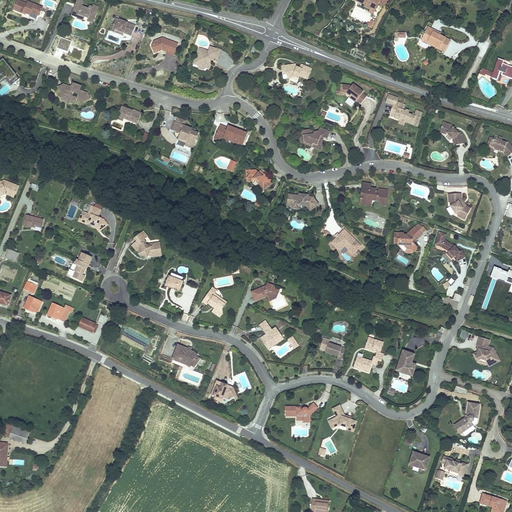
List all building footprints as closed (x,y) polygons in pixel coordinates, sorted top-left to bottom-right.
[(27,4),(18,0),(14,10),(23,14),(24,13),(30,15),(31,12),(39,16),(41,10),(42,8),(28,2),(27,4)] [(84,2),(79,0),(77,0),(76,3),(78,4),(77,7),(75,6),(72,15),(78,18),(78,16),(84,18),(85,16),(89,17),(88,18),(94,20),(98,8),(93,6),(93,7),(90,6),(89,9),(82,6),(84,2)] [(355,0),(365,5),(365,6),(370,8),(375,11),(378,4),(384,7),(386,0),(355,0)] [(370,8),(365,6),(364,7),(370,10),(369,12),(373,14),(375,11),(370,8)] [(125,22),(116,18),(111,31),(123,36),(124,33),(132,36),(136,26),(128,23),(127,24),(125,23),(125,22)] [(427,29),(439,35),(440,33),(428,27),(427,29)] [(450,41),(439,35),(427,29),(422,39),(434,45),(433,46),(444,52),(450,41)] [(162,38),(154,41),(155,43),(154,46),(152,47),(154,52),(161,49),(162,50),(174,54),(178,44),(169,40),(167,44),(165,43),(162,38)] [(222,51),(212,47),(210,51),(210,52),(205,51),(206,49),(201,48),(199,53),(200,54),(198,58),(195,59),(194,63),(198,64),(201,63),(205,65),(206,68),(210,69),(212,63),(211,61),(212,58),(213,59),(218,61),(222,51)] [(0,79),(1,81),(7,77),(13,84),(21,77),(4,57),(0,60),(0,79)] [(510,78),(511,71),(511,67),(503,64),(504,61),(498,59),(493,73),(492,77),(491,78),(497,80),(499,76),(501,77),(502,76),(510,78)] [(294,65),(282,66),(283,75),(287,74),(287,77),(293,77),(298,79),(299,79),(300,76),(308,79),(312,69),(301,65),(299,68),(297,67),(294,68),(294,65)] [(507,84),(510,78),(502,76),(501,77),(500,82),(507,84)] [(64,84),(58,87),(61,92),(65,94),(64,96),(71,98),(72,95),(73,92),(78,94),(77,97),(76,98),(85,101),(90,98),(87,93),(80,90),(81,86),(73,83),(72,87),(64,84)] [(349,86),(341,85),(341,89),(340,93),(346,93),(350,96),(351,95),(357,99),(356,101),(361,104),(367,96),(363,93),(363,92),(353,84),(351,87),(349,86)] [(65,94),(61,92),(60,96),(64,98),(63,99),(70,101),(71,100),(75,102),(76,98),(77,97),(72,95),(71,98),(64,96),(65,94)] [(398,98),(389,95),(386,102),(393,105),(395,106),(393,110),(392,109),(390,114),(395,116),(400,118),(399,120),(405,123),(411,125),(412,123),(418,125),(422,113),(416,111),(415,114),(414,114),(412,115),(412,116),(408,114),(408,112),(408,111),(407,110),(405,111),(403,111),(405,105),(400,104),(400,105),(399,104),(399,103),(397,102),(398,98)] [(128,109),(122,107),(118,116),(124,118),(130,121),(137,124),(142,113),(133,110),(133,111),(128,109)] [(192,128),(174,122),(171,130),(181,133),(178,139),(186,142),(193,145),(198,133),(195,132),(191,130),(192,128)] [(450,124),(443,122),(440,131),(447,133),(453,139),(454,146),(463,144),(461,134),(459,132),(458,133),(450,124)] [(248,133),(242,131),(242,133),(237,131),(237,129),(232,127),(231,131),(227,130),(227,128),(220,125),(215,137),(220,139),(221,137),(229,140),(230,137),(244,143),(248,133)] [(303,130),(303,132),(300,132),(301,140),(304,139),(305,142),(313,145),(313,143),(322,147),(324,143),(322,140),(319,139),(320,136),(324,137),(327,139),(330,132),(319,128),(317,134),(316,134),(316,133),(316,132),(315,132),(314,132),(313,133),(313,134),(312,129),(303,130)] [(244,143),(230,137),(229,140),(243,146),(244,143)] [(493,139),(490,138),(486,147),(489,147),(491,146),(494,148),(495,150),(498,151),(499,150),(503,152),(508,157),(511,153),(511,146),(508,142),(506,143),(502,141),(502,140),(498,139),(494,137),(493,139)] [(301,140),(302,143),(321,150),(322,147),(313,143),(313,145),(305,142),(304,139),(301,140)] [(237,163),(235,162),(234,166),(230,165),(228,170),(234,172),(237,163)] [(256,170),(246,170),(246,179),(253,178),(259,184),(261,186),(260,187),(264,190),(268,186),(269,187),(272,184),(270,181),(271,180),(263,173),(261,175),(259,172),(256,170)] [(0,196),(4,195),(4,194),(5,192),(15,196),(18,186),(4,181),(1,182),(0,182),(0,196)] [(371,184),(363,183),(362,191),(363,191),(363,194),(361,193),(360,198),(366,199),(366,203),(371,203),(372,201),(379,202),(380,202),(380,204),(385,204),(387,191),(379,189),(378,191),(376,191),(370,190),(370,188),(371,184)] [(299,196),(288,195),(288,201),(293,202),(293,205),(299,205),(307,206),(310,211),(318,205),(313,198),(308,197),(304,196),(302,195),(300,194),(299,196)] [(461,194),(448,195),(449,202),(450,202),(451,206),(455,213),(458,215),(458,216),(464,220),(470,208),(466,206),(464,203),(463,204),(462,202),(463,202),(461,198),(461,194)] [(293,202),(288,201),(287,205),(292,206),(292,208),(298,209),(299,205),(293,205),(293,202)] [(88,213),(86,212),(85,216),(82,221),(88,223),(92,225),(95,226),(96,225),(100,231),(108,225),(104,220),(101,218),(100,220),(97,219),(101,210),(100,210),(95,208),(91,206),(88,213)] [(82,221),(85,216),(81,214),(78,221),(87,225),(88,223),(82,221)] [(32,226),(35,226),(35,227),(41,228),(43,220),(26,215),(24,226),(32,228),(32,227),(32,226)] [(418,224),(415,227),(421,234),(422,235),(426,230),(423,227),(418,224)] [(403,233),(395,233),(394,243),(398,243),(398,245),(404,245),(407,249),(411,249),(412,251),(415,251),(416,249),(417,247),(413,243),(412,242),(412,239),(416,239),(422,235),(421,234),(415,227),(406,235),(403,235),(403,233)] [(361,245),(344,229),(339,235),(336,237),(331,243),(338,249),(342,244),(344,244),(354,253),(361,245)] [(139,254),(147,257),(149,254),(152,255),(152,257),(161,255),(159,243),(149,245),(148,246),(145,245),(146,243),(144,240),(148,237),(143,232),(135,238),(137,242),(132,246),(136,250),(140,252),(139,254)] [(446,234),(439,232),(435,245),(440,247),(449,251),(449,252),(454,256),(454,257),(456,261),(465,257),(461,250),(459,251),(454,246),(444,240),(446,234)] [(398,243),(394,243),(404,252),(413,253),(415,251),(412,251),(411,249),(407,249),(404,245),(398,245),(398,243)] [(342,244),(338,249),(340,251),(345,247),(353,255),(354,253),(344,244),(342,244)] [(15,261),(17,257),(8,253),(6,258),(15,261)] [(83,275),(86,267),(87,265),(89,265),(92,258),(82,253),(78,260),(77,260),(75,264),(77,265),(74,271),(76,272),(73,277),(82,281),(85,276),(83,275)] [(508,273),(494,268),(492,276),(505,281),(505,282),(511,284),(511,266),(510,270),(509,270),(508,273)] [(183,282),(169,276),(165,286),(180,292),(183,282)] [(37,286),(37,285),(28,281),(24,289),(33,294),(37,286)] [(209,292),(202,301),(207,305),(208,303),(211,306),(212,305),(215,307),(214,308),(213,309),(221,315),(223,313),(222,309),(225,305),(221,302),(223,300),(215,294),(217,291),(212,287),(209,292)] [(262,302),(265,303),(270,301),(273,294),(269,293),(267,290),(262,287),(260,292),(260,294),(259,294),(257,291),(246,296),(250,305),(261,300),(262,302)] [(0,292),(0,302),(3,304),(8,305),(11,296),(0,292)] [(37,313),(42,302),(29,297),(24,308),(33,312),(34,311),(37,313)] [(66,305),(64,309),(53,304),(48,315),(57,319),(57,318),(65,322),(69,311),(71,307),(66,305)] [(101,315),(98,322),(105,325),(108,318),(101,315)] [(92,333),(92,332),(96,325),(96,324),(83,318),(79,327),(92,333)] [(259,338),(261,337),(258,334),(263,330),(259,324),(253,329),(259,338)] [(259,338),(254,342),(260,351),(269,345),(275,341),(270,331),(266,334),(263,330),(258,334),(261,337),(259,338)] [(294,336),(288,339),(293,349),(299,346),(294,336)] [(373,339),(368,338),(365,348),(371,350),(371,349),(373,350),(372,351),(377,352),(375,357),(373,357),(372,362),(362,358),(363,355),(358,353),(357,357),(353,367),(359,369),(360,368),(361,369),(361,370),(369,372),(371,364),(376,366),(378,360),(381,361),(384,354),(380,353),(383,343),(373,339)] [(488,340),(479,338),(477,346),(478,349),(480,350),(479,354),(477,353),(476,353),(473,354),(477,361),(480,359),(486,361),(488,364),(489,367),(500,361),(495,352),(493,351),(493,349),(494,349),(486,346),(488,340)] [(288,343),(284,346),(288,352),(292,349),(288,343)] [(345,349),(329,343),(327,349),(326,352),(331,354),(331,353),(333,353),(332,354),(338,356),(338,358),(342,359),(345,349)] [(188,349),(178,345),(173,359),(180,361),(181,359),(187,362),(194,367),(200,359),(196,356),(197,355),(196,353),(194,352),(193,352),(191,351),(190,350),(190,351),(188,350),(188,349)] [(279,349),(270,355),(273,360),(283,353),(282,352),(283,352),(283,351),(283,350),(282,350),(282,349),(281,349),(280,349),(279,349)] [(416,353),(402,349),(395,370),(413,376),(417,364),(413,363),(416,353)] [(180,361),(173,359),(194,367),(187,362),(181,359),(180,361)] [(234,376),(241,393),(252,388),(245,371),(234,376)] [(228,399),(234,396),(231,389),(228,390),(221,388),(223,384),(217,381),(212,395),(216,396),(215,399),(222,401),(223,397),(228,399)] [(227,385),(223,384),(221,388),(228,390),(231,389),(234,396),(235,399),(238,398),(233,388),(227,385)] [(297,406),(285,407),(285,417),(296,417),(297,421),(303,421),(303,419),(310,419),(310,416),(318,408),(313,403),(308,409),(307,408),(306,408),(305,408),(304,408),(303,408),(303,409),(302,410),(300,408),(297,408),(297,406)] [(480,405),(469,403),(467,415),(468,415),(467,419),(465,418),(456,424),(463,433),(473,425),(471,422),(473,421),(474,418),(478,419),(480,405)] [(340,406),(332,409),(336,417),(328,421),(332,429),(339,425),(347,428),(348,427),(354,429),(357,421),(351,419),(345,418),(346,416),(344,415),(340,406)] [(463,433),(456,424),(454,426),(460,434),(463,433)] [(30,430),(13,425),(9,438),(26,443),(30,430)] [(428,458),(413,453),(410,463),(425,468),(428,458)] [(430,458),(428,458),(425,468),(410,463),(409,465),(426,471),(430,458)] [(447,460),(445,464),(444,469),(450,470),(450,471),(458,474),(458,476),(463,477),(465,473),(464,473),(465,468),(466,469),(467,465),(460,462),(459,463),(455,462),(453,461),(454,460),(449,458),(448,460),(447,460)] [(498,499),(483,494),(480,503),(493,507),(495,508),(494,509),(495,511),(503,511),(507,502),(500,500),(500,501),(497,500),(498,499)] [(328,511),(329,501),(324,501),(324,502),(316,501),(316,500),(316,499),(312,499),(311,511),(320,511),(328,511)]
